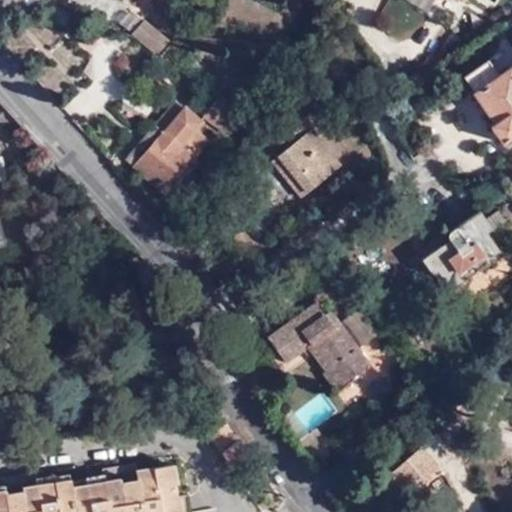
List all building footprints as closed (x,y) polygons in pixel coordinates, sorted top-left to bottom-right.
[(81,17),(61,1),(50,16),(70,32),(78,21),(81,17)] [(130,33),(156,53),(167,38),(141,18),(130,33)] [(78,21),(70,32),(67,37),(92,54),(102,40),(78,21)] [(476,91),(501,74),(491,60),(466,76),(476,91)] [(511,66),(501,74),(476,91),(474,93),(494,124),(491,126),(504,146),(511,139),(511,66)] [(78,113),(129,97),(123,79),(72,95),(78,113)] [(232,105),(218,94),(203,116),(227,132),(235,121),(226,114),(232,105)] [(164,128),(144,151),(136,144),(124,158),(163,191),(206,141),(192,128),(200,120),(175,99),(155,121),(164,128)] [(291,123),(300,134),(272,159),(304,196),(344,163),(311,126),(321,117),(312,105),(291,123)] [(155,121),(136,144),(144,151),(164,128),(155,121)] [(0,180),(10,178),(4,156),(0,156),(0,180)] [(178,185),(168,195),(179,204),(188,194),(178,185)] [(188,194),(179,204),(182,207),(192,197),(188,194)] [(492,225),(478,205),(442,230),(445,234),(415,255),(428,274),(431,270),(446,290),(487,262),(484,258),(499,249),(486,229),(492,225)] [(0,247),(9,245),(0,210),(0,247)] [(323,315),(316,304),(270,336),(290,364),(312,349),(330,373),(327,376),(338,391),(374,361),(336,313),(328,312),(323,315)] [(223,416),(220,402),(190,413),(194,426),(223,416)] [(282,415),(308,453),(317,447),(326,440),(319,429),(312,434),(298,416),(293,409),(282,415)] [(228,422),(226,424),(210,434),(220,449),(238,436),(228,422)] [(233,463),(250,450),(239,438),(223,450),(233,463)] [(445,467),(428,445),(385,480),(403,502),(445,467)] [(317,447),(308,453),(313,460),(321,453),(317,447)] [(77,484),(76,480),(28,489),(29,493),(18,495),(9,497),(8,493),(0,494),(0,511),(180,511),(171,462),(153,465),(154,470),(135,474),(136,476),(126,477),(117,479),(115,477),(77,484)]
